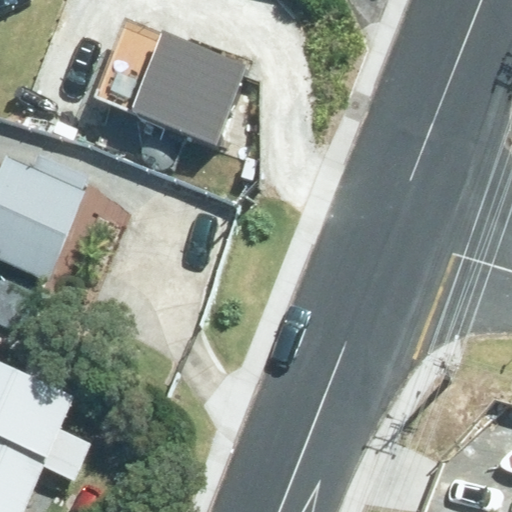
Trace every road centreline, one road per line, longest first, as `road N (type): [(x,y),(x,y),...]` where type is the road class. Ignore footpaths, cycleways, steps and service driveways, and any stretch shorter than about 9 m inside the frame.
road 1 (secondary): [(384,237),(274,511)]
road 2 (secondary): [(478,0),(384,237)]
road 3 (residential): [(511,274),(384,237)]
